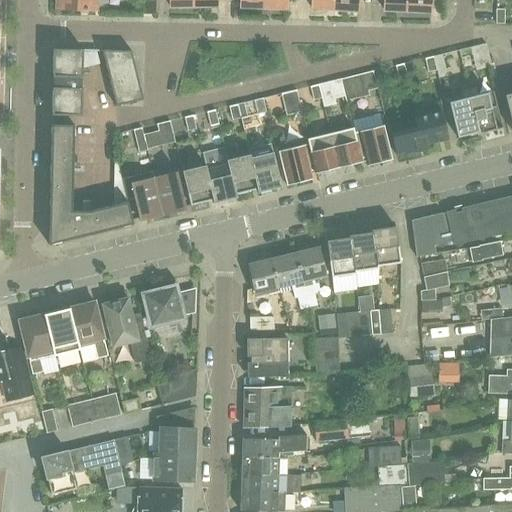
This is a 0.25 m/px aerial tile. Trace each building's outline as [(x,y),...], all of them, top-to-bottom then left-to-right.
[(95,0),(57,0),(57,9),(95,11),(95,0)] [(263,0),(263,7),(287,8),(287,0),(263,0)] [(334,9),(334,0),(311,0),(311,7),(334,9)] [(334,0),(334,9),(358,10),(358,0),(334,0)] [(383,0),(383,9),(407,10),(407,0),(383,0)] [(407,0),(407,10),(430,11),(431,0),(407,0)] [(496,23),(504,24),(505,9),(496,9),(496,23)] [(486,43),(470,47),(476,71),(491,66),(486,43)] [(51,115),(81,116),(83,67),(83,49),(53,49),(51,115)] [(96,50),(83,49),(83,67),(99,64),(96,50)] [(116,106),(117,106),(143,100),(131,50),(102,50),(116,106)] [(442,54),(433,56),(436,70),(438,78),(447,76),(442,54)] [(436,70),(433,56),(425,58),(428,72),(436,70)] [(404,63),(395,65),(399,79),(407,77),(404,63)] [(376,85),(373,71),(365,73),(368,87),(376,85)] [(340,79),(332,81),(336,95),(344,93),(340,79)] [(318,84),(310,86),(313,100),(322,98),(318,84)] [(476,87),(468,89),(479,134),(502,128),(493,91),(478,95),(476,87)] [(479,134),(468,89),(461,91),(463,99),(449,102),(457,138),(478,132),(479,134)] [(281,93),(284,107),(286,115),(301,112),(296,90),(281,93)] [(254,100),(258,114),(266,112),(262,98),(254,100)] [(439,102),(414,108),(416,116),(418,125),(422,124),(427,145),(449,140),(441,110),(439,102)] [(229,106),(232,120),(240,118),(237,104),(229,106)] [(207,112),(210,125),(218,123),(215,110),(207,112)] [(184,117),(188,131),(196,129),(192,115),(184,117)] [(428,150),(427,145),(422,124),(418,125),(416,116),(414,117),(415,119),(389,126),(396,155),(407,152),(408,155),(428,150)] [(170,121),(157,124),(158,131),(162,145),(175,142),(170,121)] [(51,124),(48,245),(133,224),(128,202),(89,211),(72,211),(73,165),(74,125),(51,124)] [(356,132),(362,159),(366,158),(368,165),(392,160),(384,125),(356,132)] [(137,143),(145,141),(144,136),(142,127),(133,129),(137,143)] [(362,159),(356,132),(354,132),(353,128),(332,133),(340,167),(362,162),(361,159),(362,159)] [(309,139),(318,173),(340,167),(332,133),(309,139)] [(318,173),(309,139),(307,139),(308,144),(278,151),(286,185),(311,179),(309,171),(315,170),(316,173),(318,173)] [(258,189),(257,189),(258,192),(281,187),(273,152),(251,157),(250,158),(258,189)] [(236,194),(257,189),(258,189),(250,158),(251,157),(250,154),(227,160),(227,163),(228,163),(236,194)] [(213,200),(214,203),(237,197),(236,194),(228,163),(227,163),(206,168),(213,200)] [(191,205),(213,200),(206,168),(206,165),(182,171),(191,205)] [(177,171),(154,177),(163,215),(186,210),(177,171)] [(163,215),(154,177),(153,173),(123,180),(126,196),(133,194),(140,221),(163,215)] [(433,246),(452,241),(453,245),(504,233),(505,239),(511,237),(511,195),(446,212),(411,220),(416,257),(435,253),(433,246)] [(395,226),(372,230),(377,268),(378,268),(378,266),(401,263),(395,226)] [(356,271),(377,268),(372,230),(371,230),(371,232),(349,235),(355,274),(356,273),(356,271)] [(355,274),(349,235),(349,237),(326,241),(331,277),(355,274)] [(500,241),(478,245),(478,247),(469,249),(472,263),(482,261),(482,259),(503,256),(500,241)] [(317,293),(315,284),(314,279),(326,276),(319,247),(295,253),(309,307),(317,305),(314,293),(317,293)] [(295,253),(271,259),(279,288),(280,292),(292,290),(294,298),(297,297),(300,309),(309,307),(295,253)] [(271,259),(248,265),(253,289),(247,290),(247,303),(257,301),(256,298),(280,292),(279,288),(271,259)] [(420,263),(423,278),(446,273),(444,260),(420,263)] [(177,283),(170,285),(163,286),(164,289),(143,294),(151,326),(183,318),(182,313),(192,311),(193,291),(180,294),(177,283)] [(420,292),(420,301),(435,300),(434,289),(426,291),(420,292)] [(132,316),(128,298),(102,304),(113,346),(130,342),(135,363),(151,359),(140,313),(138,313),(139,315),(132,316)] [(69,308),(79,349),(94,346),(97,358),(108,356),(95,302),(69,308)] [(45,314),(55,356),(79,349),(69,308),(45,314)] [(503,317),(502,308),(480,310),(482,320),(503,317)] [(378,310),(380,334),(392,333),(390,309),(378,310)] [(370,311),(358,312),(360,336),(372,335),(370,311)] [(346,313),(348,337),(360,336),(358,312),(346,313)] [(40,359),(55,356),(45,314),(19,320),(32,374),(43,371),(40,359)] [(334,315),(317,316),(318,331),(335,330),(334,315)] [(274,330),(273,317),(249,318),(250,331),(274,330)] [(511,317),(491,320),(490,340),(489,345),(489,358),(511,354),(511,317)] [(0,381),(2,383),(6,401),(33,394),(21,347),(7,350),(3,334),(0,335),(0,381)] [(314,350),(338,349),(338,337),(314,339),(314,350)] [(246,377),(288,376),(287,338),(246,339),(247,357),(251,357),(251,362),(246,362),(246,377)] [(314,350),(315,363),(339,362),(338,349),(314,350)] [(425,351),(425,362),(438,361),(437,350),(425,351)] [(339,374),(339,362),(315,363),(315,375),(339,374)] [(430,364),(407,367),(411,397),(434,395),(430,364)] [(379,381),(389,380),(389,383),(405,381),(404,369),(389,371),(368,373),(369,389),(379,388),(379,381)] [(487,394),(511,394),(511,370),(506,370),(506,376),(488,375),(487,394)] [(175,400),(171,383),(157,386),(162,403),(175,400)] [(244,388),(244,407),(290,406),(291,387),(244,388)] [(102,397),(92,399),(97,420),(107,418),(102,397)] [(140,410),(138,398),(122,402),(125,414),(140,410)] [(87,423),(97,420),(92,399),(81,402),(87,423)] [(290,426),(290,412),(290,406),(244,407),(243,427),(290,426)] [(47,433),(57,430),(52,409),(41,412),(47,433)] [(160,429),(159,454),(194,455),(195,429),(172,428),(173,412),(155,417),(158,429),(160,429)] [(403,414),(393,415),(394,441),(404,440),(403,414)] [(418,417),(407,417),(408,437),(419,436),(418,417)] [(346,420),(314,424),(316,441),(348,438),(346,420)] [(511,420),(511,421),(511,441),(503,441),(502,453),(511,453),(511,420)] [(278,439),(243,438),(242,456),(278,458),(286,457),(293,456),(293,452),(306,451),(306,447),(308,447),(309,439),(306,439),(306,435),(278,437),(278,439)] [(114,440),(118,459),(120,465),(133,461),(127,436),(114,440)] [(411,441),(411,463),(430,462),(429,440),(411,441)] [(42,457),(51,494),(76,488),(71,467),(94,462),(90,445),(42,457)] [(400,465),(400,464),(400,445),(367,447),(368,467),(377,467),(400,465)] [(194,455),(159,454),(154,454),(153,480),(193,481),(194,455)] [(285,458),(278,458),(242,456),(242,474),(285,475),(285,458)] [(118,459),(102,462),(103,465),(105,475),(109,474),(121,471),(120,465),(118,459)] [(443,462),(407,464),(408,486),(444,483),(443,462)] [(378,486),(399,485),(407,484),(405,463),(400,464),(400,465),(377,467),(378,486)] [(242,474),(241,490),(277,492),(284,493),(299,492),(300,475),(285,475),(242,474)] [(482,476),(482,488),(510,488),(510,486),(511,486),(511,476),(509,477),(482,476)] [(343,488),(344,511),(380,511),(401,511),(399,485),(378,486),(343,488)] [(175,511),(176,511),(180,511),(181,488),(139,486),(138,506),(134,508),(132,511),(175,511)] [(403,510),(418,510),(432,509),(432,503),(415,504),(414,487),(401,487),(403,510)] [(277,492),(241,490),(240,510),(284,511),(284,493),(277,492)]
